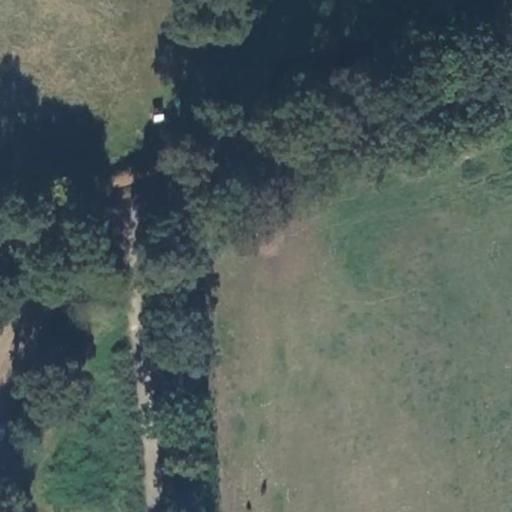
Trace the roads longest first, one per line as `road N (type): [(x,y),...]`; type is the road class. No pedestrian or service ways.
road 1 (track): [(119,211),(511,61)]
road 2 (track): [(161,511),(154,370),(119,211)]
road 3 (track): [(0,254),(119,211)]
